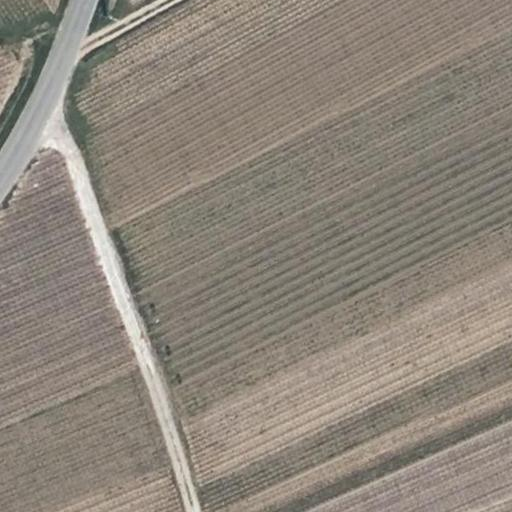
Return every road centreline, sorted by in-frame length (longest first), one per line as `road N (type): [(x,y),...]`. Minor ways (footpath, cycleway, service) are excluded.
road 1 (track): [(194,511),(105,242),(74,162),(39,110)]
road 2 (tertiary): [(0,177),(39,110),(83,0)]
road 3 (track): [(60,59),(170,0)]
